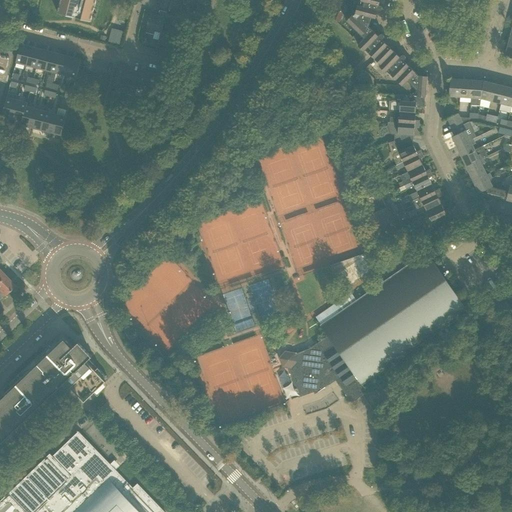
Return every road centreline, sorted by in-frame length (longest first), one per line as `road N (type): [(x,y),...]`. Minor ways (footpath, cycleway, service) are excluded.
road 1 (tertiary): [(133,221),(218,127),(295,0)]
road 2 (tertiary): [(263,509),(103,335)]
road 3 (residential): [(434,64),(431,137),(467,210),(511,264)]
road 4 (residential): [(131,60),(0,26)]
